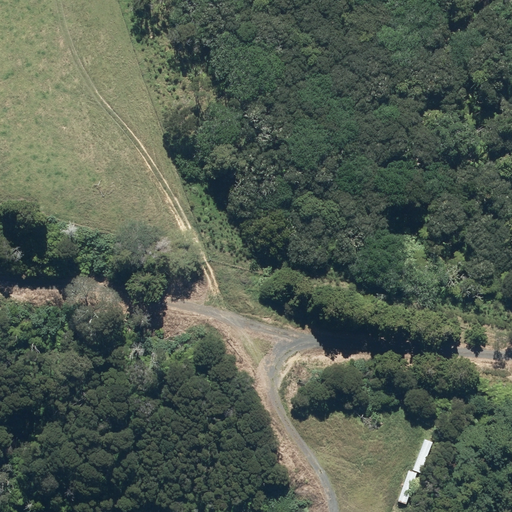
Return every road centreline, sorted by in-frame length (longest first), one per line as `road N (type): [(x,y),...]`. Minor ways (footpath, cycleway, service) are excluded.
road 1 (track): [(0,270),(101,281),(305,336),(511,352)]
road 2 (track): [(257,323),(317,511)]
